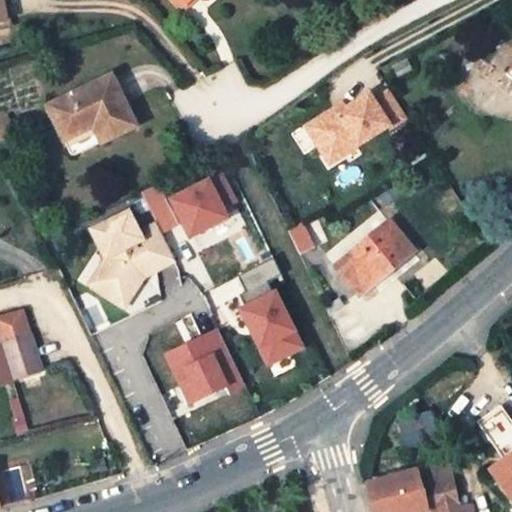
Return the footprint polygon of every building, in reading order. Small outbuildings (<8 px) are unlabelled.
[(122,101),(109,77),(46,106),(63,141),(91,127),(99,142),(134,125),(126,109),(120,112),(116,104),(122,101)] [(334,109),(312,122),(331,153),(353,139),(357,146),(387,127),(389,129),(407,117),(390,90),(373,101),(369,94),(345,109),(338,114),(334,109)] [(120,112),(126,109),(122,101),(116,104),(120,112)] [(334,109),(338,114),(345,109),(342,104),(334,109)] [(331,153),(312,122),(305,127),(329,164),(357,146),(353,139),(331,153)] [(72,154),(99,142),(91,127),(63,141),(69,153),(72,154)] [(222,176),(172,201),(190,238),(227,220),(223,210),(236,204),(222,176)] [(157,186),(141,194),(157,225),(161,234),(177,226),(157,186)] [(161,234),(157,225),(139,234),(128,213),(91,231),(108,258),(97,274),(110,282),(102,293),(124,307),(144,277),(140,270),(153,264),(156,271),(175,262),(161,234)] [(412,252),(388,222),(335,265),(359,295),(412,252)] [(313,248),(302,224),(288,230),(299,254),(313,248)] [(239,295),(246,309),(273,295),(267,282),(281,275),(273,258),(236,276),(245,292),(239,295)] [(153,264),(140,270),(144,277),(156,271),(153,264)] [(110,282),(97,274),(90,285),(102,293),(110,282)] [(246,309),(242,311),(249,325),(252,323),(256,331),(252,333),(268,363),(299,348),(273,295),(246,309)] [(0,316),(0,348),(10,383),(39,374),(28,336),(20,311),(0,316)] [(232,360),(218,330),(201,338),(203,343),(189,350),(186,345),(166,355),(180,385),(189,380),(199,400),(225,387),(216,368),(232,360)] [(0,348),(0,385),(10,383),(0,348)] [(189,380),(180,385),(190,404),(199,400),(189,380)] [(511,499),(511,422),(503,408),(480,422),(503,461),(493,467),(511,499)] [(373,511),(388,511),(396,510),(397,511),(421,511),(427,511),(439,508),(439,511),(456,511),(455,504),(456,503),(448,462),(366,484),(373,511)] [(0,488),(0,507),(9,506),(8,502),(5,488),(0,488)]
